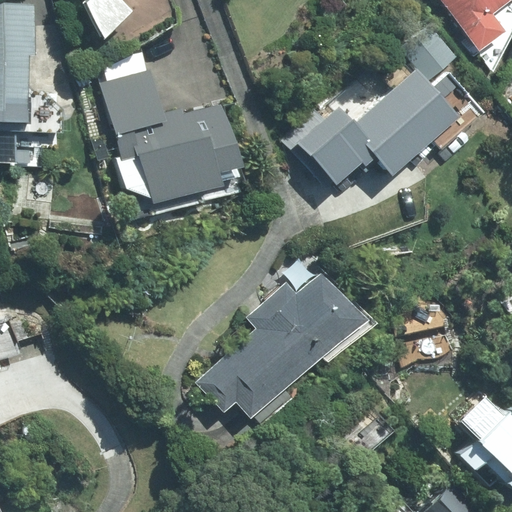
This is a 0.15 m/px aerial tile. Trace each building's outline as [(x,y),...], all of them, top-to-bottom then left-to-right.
[(117,0),(82,0),(82,1),(99,39),(128,10),(117,0)] [(481,12),(478,9),(491,0),(429,0),(434,6),(462,47),(490,27),(482,15),(481,12)] [(0,120),(24,120),(25,55),(31,55),(31,4),(0,3),(0,120)] [(425,23),(394,48),(421,83),(453,58),(425,23)] [(478,64),(466,50),(456,59),(467,72),(478,64)] [(406,70),(339,129),(381,177),(449,118),(406,70)] [(120,157),(115,157),(133,221),(201,201),(199,191),(220,185),(215,170),(236,165),(220,106),(183,116),(181,110),(157,116),(145,71),(100,83),(120,157)] [(349,154),(324,126),(293,152),(319,182),(349,154)] [(246,318),(256,329),(194,384),(220,413),(232,401),(247,418),(252,414),(259,423),(288,397),(281,390),(319,356),(325,363),(369,323),(322,271),(296,294),(286,283),(246,318)] [(0,358),(19,352),(9,321),(0,324),(0,358)] [(511,401),(452,456),(482,489),(488,484),(495,492),(511,493),(511,401)] [(365,408),(328,440),(349,463),(385,432),(365,408)] [(244,427),(225,443),(235,455),(255,438),(244,427)] [(464,511),(441,486),(411,511),(464,511)]
